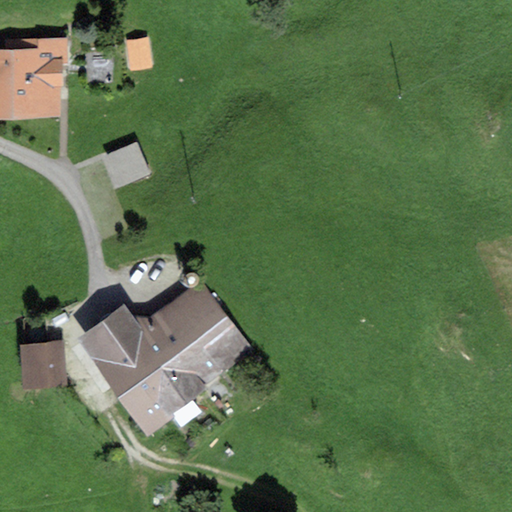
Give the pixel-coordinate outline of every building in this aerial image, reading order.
[(147,37),(131,39),(134,64),(151,61),(147,37)] [(0,102),(61,101),(59,45),(68,45),(67,38),(8,39),(8,47),(0,47),(0,102)] [(137,149),(108,161),(118,184),(147,172),(137,149)] [(154,314),(123,313),(94,333),(151,412),(248,343),(204,281),(155,316),(154,314)] [(66,378),(63,340),(30,343),(33,381),(66,378)]
